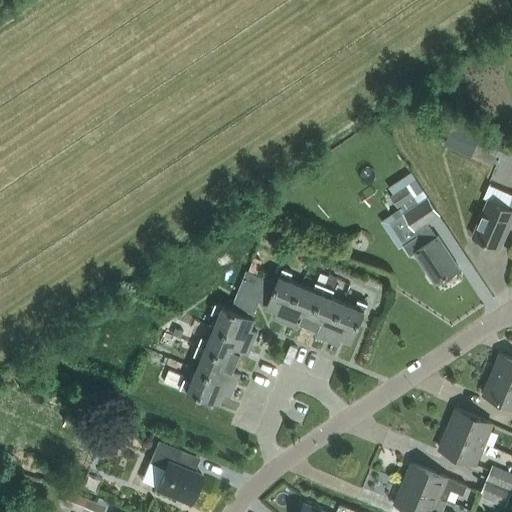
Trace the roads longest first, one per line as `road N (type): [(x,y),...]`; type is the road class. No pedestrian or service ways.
road 1 (residential): [(345,421),(511,320)]
road 2 (residential): [(345,421),(329,397),(289,381),(265,435),(275,467)]
